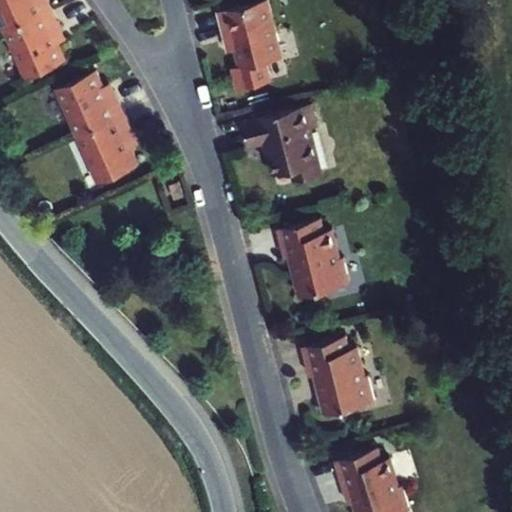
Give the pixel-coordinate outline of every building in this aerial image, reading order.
[(9,0),(20,24),(67,4),(65,0),(9,0)] [(277,0),(260,0),(227,9),(235,36),(245,33),(248,43),(254,66),(292,56),(277,0)] [(67,4),(20,24),(39,69),(79,51),(73,36),(66,20),(73,17),(67,4)] [(80,33),(73,17),(66,20),(73,36),(80,33)] [(245,33),(235,36),(237,46),(248,43),(245,33)] [(120,86),(111,67),(71,85),(92,130),(137,109),(130,93),(124,95),(120,86)] [(120,86),(124,95),(130,93),(126,84),(120,86)] [(322,97),(254,117),(261,138),(271,135),(283,174),(301,168),(304,178),(335,169),(321,121),(329,119),(322,97)] [(148,133),(137,109),(92,130),(112,175),(152,157),(146,144),(142,136),(148,133)] [(142,136),(146,144),(152,142),(148,133),(142,136)] [(181,179),(171,183),(179,200),(188,196),(181,179)] [(302,257),(313,297),(364,284),(356,253),(347,255),(340,228),(329,231),(325,216),(288,226),(297,259),(302,257)] [(394,398),(378,342),(366,345),(362,330),(313,344),(321,374),(326,372),(339,415),(394,398)] [(390,443),(345,460),(354,484),(360,482),(368,503),(371,511),(428,511),(429,511),(419,482),(413,484),(402,456),(396,458),(390,443)] [(360,482),(354,484),(361,505),(368,503),(360,482)]
